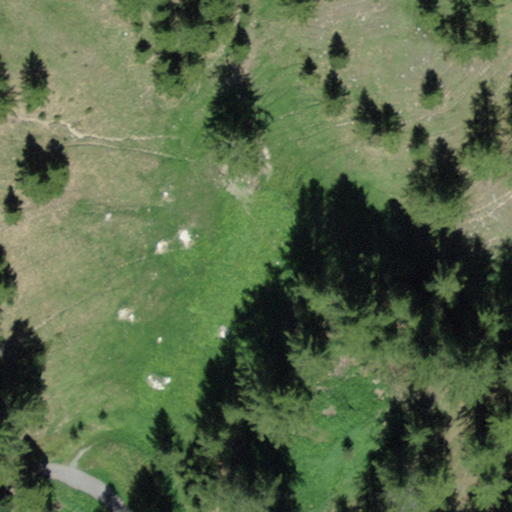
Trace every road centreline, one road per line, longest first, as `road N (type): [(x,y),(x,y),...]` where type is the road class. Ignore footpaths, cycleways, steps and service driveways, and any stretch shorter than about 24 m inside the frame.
road 1 (track): [(67,473),(88,442),(123,437),(152,452),(175,511)]
road 2 (track): [(119,511),(96,486),(50,469),(0,488)]
